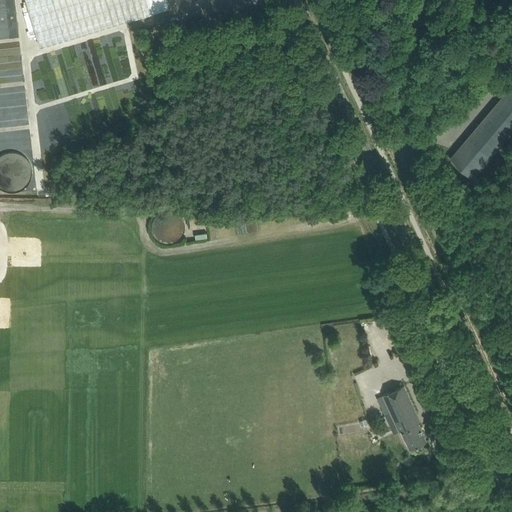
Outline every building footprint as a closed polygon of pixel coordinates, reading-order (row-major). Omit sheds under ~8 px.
[(25,0),(40,47),(169,7),(166,0),(25,0)] [(511,131),(511,85),(451,158),(473,177),(511,131)] [(38,165),(38,155),(15,155),(15,165),(38,165)] [(207,209),(200,214),(204,220),(212,215),(207,209)] [(410,448),(427,440),(418,423),(420,422),(404,385),(382,395),(386,403),(381,406),(385,415),(390,412),(397,427),(399,426),(410,448)]
